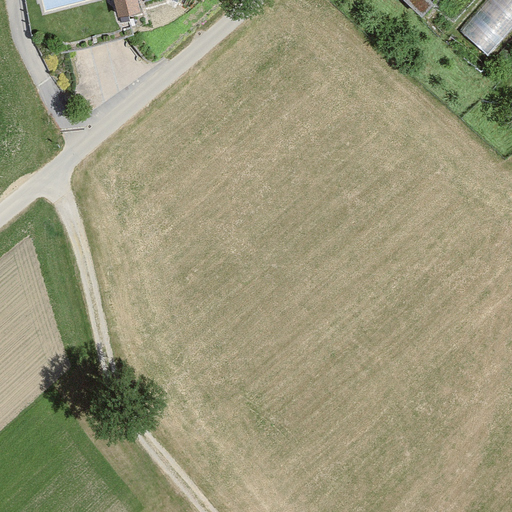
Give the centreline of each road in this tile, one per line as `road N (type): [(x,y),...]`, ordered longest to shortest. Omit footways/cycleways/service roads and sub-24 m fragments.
road 1 (track): [(47,172),(120,399),(207,511)]
road 2 (tertiary): [(264,0),(0,210)]
